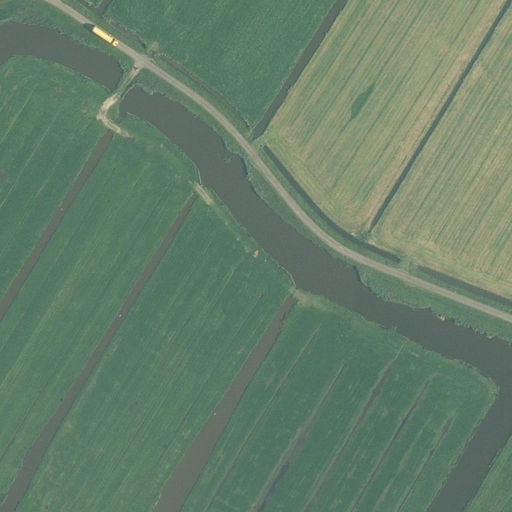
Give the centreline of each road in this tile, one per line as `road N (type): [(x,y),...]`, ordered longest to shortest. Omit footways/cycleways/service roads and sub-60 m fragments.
road 1 (unclassified): [(51,0),(221,117),(334,245),(511,318)]
road 2 (track): [(176,0),(111,102)]
